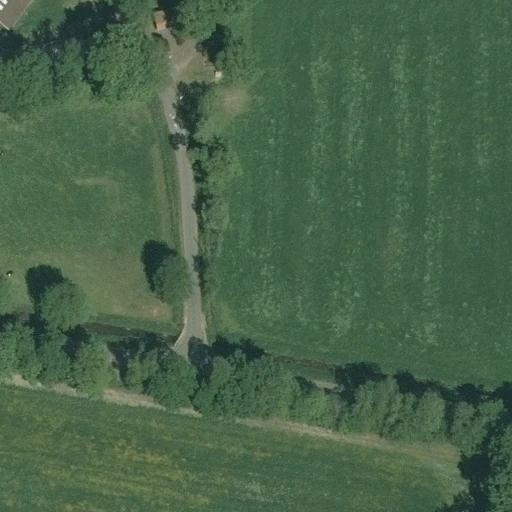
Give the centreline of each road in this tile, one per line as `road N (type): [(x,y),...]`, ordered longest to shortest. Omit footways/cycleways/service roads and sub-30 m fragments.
road 1 (residential): [(511,418),(196,364)]
road 2 (residential): [(196,364),(184,173),(157,78)]
road 3 (residential): [(196,364),(0,333)]
